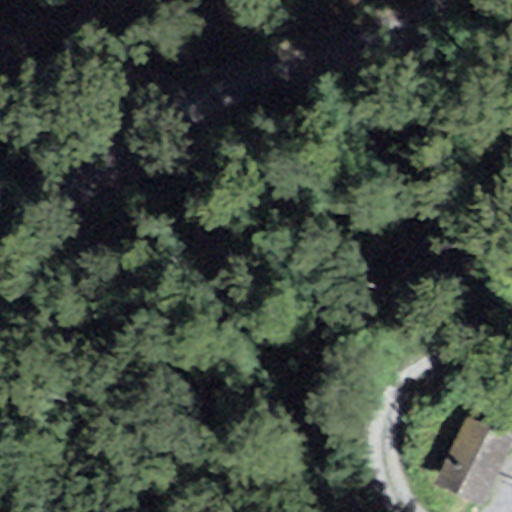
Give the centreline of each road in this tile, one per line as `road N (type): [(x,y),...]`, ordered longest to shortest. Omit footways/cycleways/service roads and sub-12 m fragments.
road 1 (track): [(445,0),(392,37),(167,122),(72,195),(0,274)]
road 2 (track): [(404,511),(383,471),(382,423),(392,399),(511,319)]
